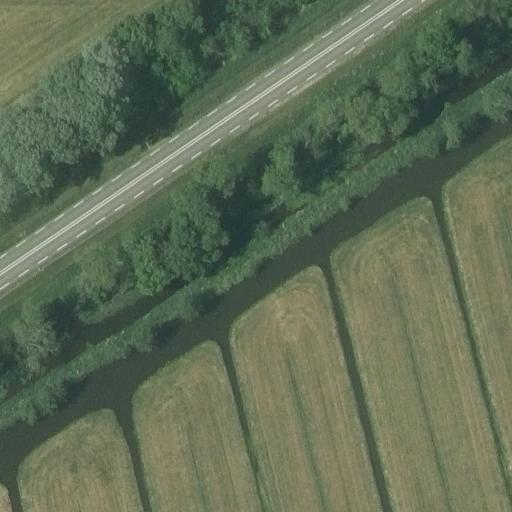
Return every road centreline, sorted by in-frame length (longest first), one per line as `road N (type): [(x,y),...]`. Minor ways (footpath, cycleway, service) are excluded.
road 1 (track): [(0,423),(511,83)]
road 2 (primary): [(0,275),(402,0)]
